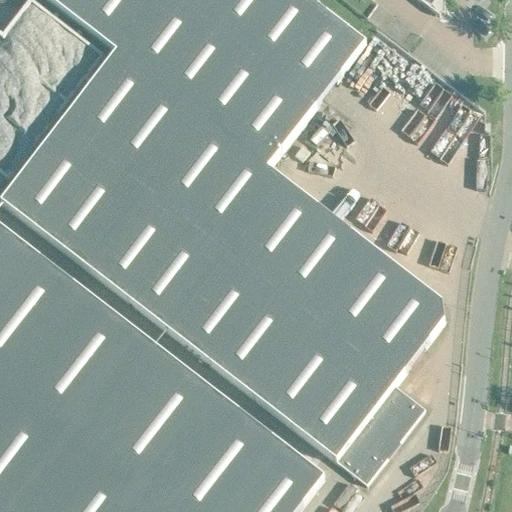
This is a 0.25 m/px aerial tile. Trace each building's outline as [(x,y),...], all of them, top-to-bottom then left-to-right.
[(443,308),(431,299),(269,175),(366,48),(303,0),(41,0),(117,58),(1,207),(367,489),(425,414),(395,391),(445,326),(443,308)] [(444,0),(415,0),(440,19),(445,17),(444,0)] [(441,127),(450,132),(447,138),(466,148),(478,125),(449,111),(441,127)] [(410,148),(419,155),(435,133),(426,127),(410,148)] [(438,141),(425,166),(439,173),(452,148),(438,141)] [(0,511),(301,511),(325,482),(0,231),(0,511)]
